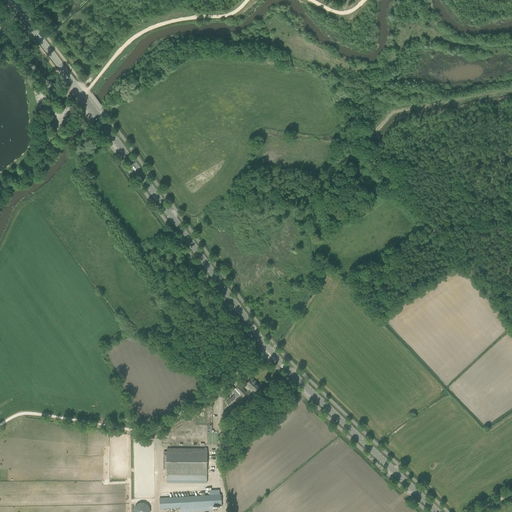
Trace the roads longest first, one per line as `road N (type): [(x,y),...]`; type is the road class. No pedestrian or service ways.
road 1 (secondary): [(270,352),(82,95)]
road 2 (secondary): [(435,511),(270,352)]
road 3 (track): [(0,425),(29,413),(149,432),(209,393)]
road 4 (track): [(363,151),(511,316)]
road 5 (track): [(247,0),(231,14),(145,30),(86,90)]
